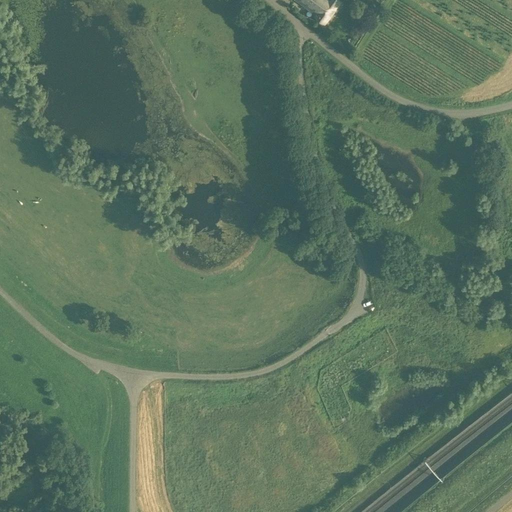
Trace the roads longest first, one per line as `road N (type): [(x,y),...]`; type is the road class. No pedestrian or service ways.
road 1 (motorway): [(511,191),(112,511)]
road 2 (motorway): [(145,511),(511,223)]
road 3 (unclassified): [(268,0),(395,98),(464,113),(511,104)]
